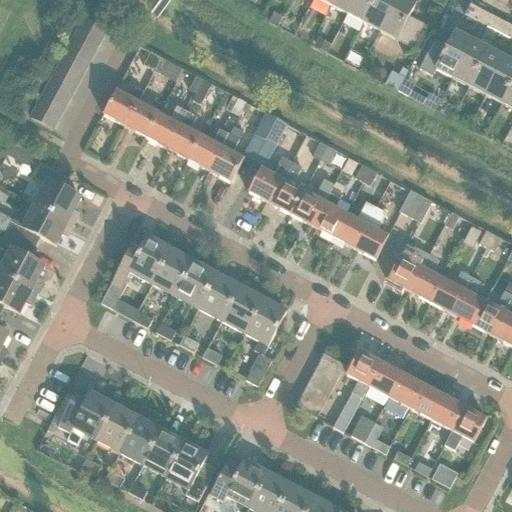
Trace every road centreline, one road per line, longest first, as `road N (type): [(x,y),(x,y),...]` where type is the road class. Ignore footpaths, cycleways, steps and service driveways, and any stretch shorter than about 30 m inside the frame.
road 1 (residential): [(323,307),(128,200)]
road 2 (residential): [(255,428),(60,329)]
road 3 (residential): [(128,200),(63,165),(130,39)]
road 4 (residential): [(511,402),(323,307)]
road 5 (residential): [(404,511),(255,428)]
road 6 (residential): [(60,329),(128,200)]
road 7 (residential): [(255,428),(323,307)]
